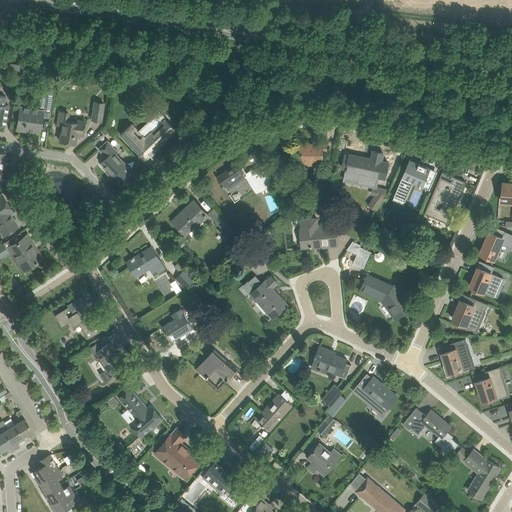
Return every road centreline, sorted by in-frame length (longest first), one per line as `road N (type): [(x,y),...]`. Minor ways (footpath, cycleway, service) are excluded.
road 1 (tertiary): [(511,68),(45,0)]
road 2 (residential): [(499,151),(335,114),(268,119),(206,150),(131,220)]
road 3 (residential): [(77,266),(62,260),(16,187),(17,157),(29,151),(75,160),(131,220)]
road 4 (residential): [(410,364),(499,151)]
road 5 (residential): [(213,431),(166,392),(86,263)]
road 6 (tertiary): [(80,424),(0,302)]
road 7 (residential): [(213,431),(305,328)]
road 8 (residential): [(511,450),(410,364)]
road 9 (residential): [(338,333),(331,276),(301,285),(313,324)]
road 10 (residential): [(311,511),(213,431)]
road 11 (tertiary): [(0,325),(69,430)]
road 12 (tertiary): [(69,430),(99,467),(161,511)]
road 13 (tertiary): [(162,511),(80,424)]
